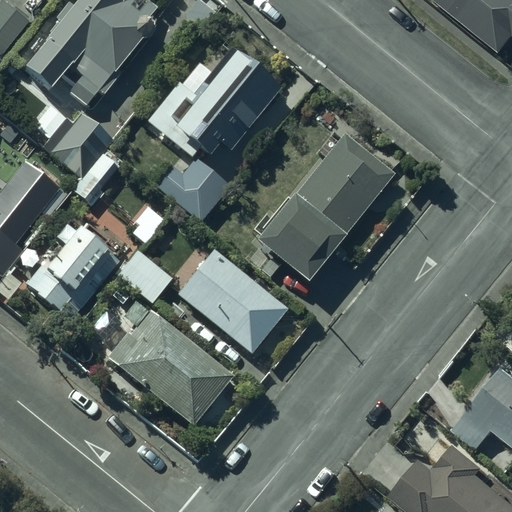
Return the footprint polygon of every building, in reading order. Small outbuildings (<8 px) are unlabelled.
[(120,0),(88,0),(25,79),(52,100),(71,77),(102,102),(166,22),(138,0),(130,0),(127,5),(120,0)] [(511,45),(511,0),(422,0),(500,61),(511,45)] [(29,22),(1,1),(0,1),(0,50),(5,54),(29,22)] [(230,161),(280,96),(234,61),(172,142),(209,169),(221,154),(230,161)] [(67,119),(43,148),(81,181),(71,192),(87,206),(120,166),(104,153),(107,149),(91,136),(98,127),(81,113),(73,124),(67,119)] [(305,295),(392,182),(337,140),(253,252),(305,295)] [(230,193),(196,167),(184,182),(169,171),(151,195),(200,232),(230,193)] [(0,203),(0,279),(1,280),(65,199),(27,170),(0,203)] [(71,331),(122,268),(80,235),(29,297),(71,331)] [(172,279),(137,251),(118,277),(152,304),(172,279)] [(287,319),(212,260),(176,306),(251,364),(287,319)] [(152,318),(109,367),(193,436),(233,386),(152,318)] [(511,389),(499,379),(453,437),(482,459),(496,442),(511,454),(511,389)] [(434,479),(419,466),(384,506),(391,511),(509,511),(478,485),(485,478),(456,454),(434,479)]
